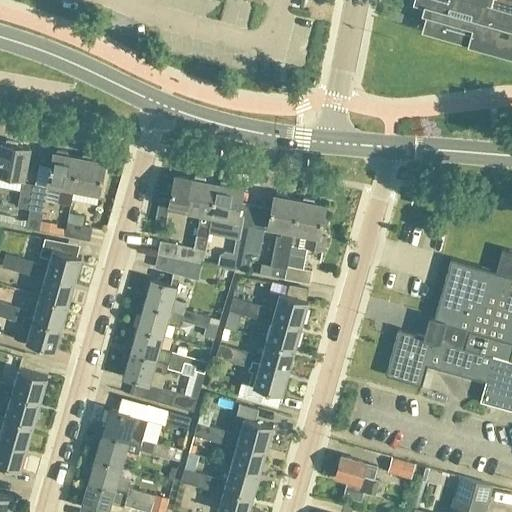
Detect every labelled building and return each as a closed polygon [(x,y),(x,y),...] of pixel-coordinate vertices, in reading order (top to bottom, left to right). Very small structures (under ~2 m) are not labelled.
[(414,0),(414,2),(417,3),(424,4),(422,11),(427,13),(426,16),(422,29),(511,54),(511,9),(488,3),(477,0),(414,0)] [(29,149),(14,146),(15,143),(6,141),(5,144),(1,143),(0,151),(0,174),(23,179),(29,149)] [(79,158),(66,156),(66,153),(57,152),(57,154),(53,153),(47,184),(60,186),(57,203),(71,206),(74,189),(73,189),(79,158)] [(104,163),(91,161),(91,158),(82,156),(82,159),(79,158),(73,189),(74,189),(98,194),(104,163)] [(206,244),(205,244),(207,234),(217,185),(203,182),(204,180),(195,178),(194,181),(174,177),(169,207),(201,213),(194,247),(160,241),(158,254),(202,263),(206,244)] [(29,210),(34,185),(22,183),(17,208),(29,210)] [(242,189),(229,187),(230,185),(220,183),(220,185),(217,185),(207,234),(236,239),(238,240),(238,238),(238,239),(241,225),(242,221),(243,216),(238,215),(242,189)] [(43,213),(42,213),(46,188),(34,185),(29,210),(26,228),(39,231),(43,213)] [(300,201),(287,198),(287,196),(278,194),(278,196),(274,196),(268,226),(282,229),(281,236),(276,235),(270,266),(286,269),(300,201)] [(326,206),(313,203),(313,201),(304,199),(303,201),(300,201),(286,269),(284,279),(310,284),(312,271),(303,269),(307,249),(324,252),(328,236),(320,235),(326,206)] [(92,228),(84,226),(86,217),(69,213),(67,223),(64,236),(90,241),(92,228)] [(161,222),(167,233),(179,226),(172,215),(161,222)] [(230,269),(244,271),(248,253),(246,252),(251,227),(241,225),(238,239),(238,238),(238,240),(236,239),(234,250),(230,269)] [(246,252),(248,253),(259,255),(264,230),(251,227),(246,252)] [(81,257),(52,248),(42,245),(40,256),(49,258),(45,272),(74,281),(81,257)] [(492,356),(509,361),(511,350),(511,251),(501,248),(495,271),(450,259),(435,315),(433,321),(431,331),(429,338),(398,329),(385,376),(421,386),(427,365),(485,382),(492,356)] [(19,272),(22,258),(6,254),(2,267),(19,272)] [(22,258),(19,272),(37,277),(41,264),(22,258)] [(39,295),(67,304),(74,281),(45,272),(39,295)] [(196,314),(183,310),(185,303),(174,299),(178,287),(150,279),(143,304),(182,315),(181,320),(194,324),(196,319),(194,319),(196,314)] [(280,294),(273,318),(302,326),(308,303),(280,294)] [(61,327),(67,304),(39,295),(32,318),(61,327)] [(247,316),(250,304),(250,303),(233,298),(229,311),(247,316)] [(0,316),(5,318),(9,305),(0,302),(0,316)] [(250,303),(250,304),(247,316),(264,321),(267,308),(250,303)] [(136,328),(163,336),(166,324),(178,327),(181,320),(182,315),(143,304),(136,328)] [(25,316),(27,310),(9,305),(5,318),(23,323),(25,316)] [(194,324),(207,328),(205,336),(214,339),(218,326),(209,323),(210,318),(196,314),(194,319),(196,319),(194,324)] [(32,318),(25,316),(23,323),(22,326),(29,328),(25,342),(54,350),(61,327),(32,318)] [(295,349),(302,326),(273,318),(266,341),(295,349)] [(129,352),(157,360),(168,364),(167,369),(181,373),(184,362),(197,366),(195,371),(205,373),(208,362),(160,349),(163,336),(136,328),(129,352)] [(261,361),(260,364),(288,372),(295,349),(266,341),(260,361),(261,361)] [(222,366),(224,360),(233,363),(237,349),(219,344),(215,357),(214,363),(222,366)] [(251,368),(253,361),(254,354),(237,349),(233,363),(251,368)] [(122,376),(150,385),(157,360),(129,352),(122,376)] [(492,356),(485,382),(480,401),(511,410),(511,361),(509,361),(492,356)] [(261,361),(260,361),(260,363),(253,361),(251,368),(250,370),(255,371),(251,386),(282,395),(288,372),(260,364),(261,361)] [(11,393),(40,401),(47,378),(18,369),(11,393)] [(157,402),(191,411),(195,398),(161,388),(157,402)] [(40,401),(11,393),(5,416),(34,424),(40,401)] [(109,409),(101,434),(140,445),(138,450),(152,454),(155,444),(142,440),(148,420),(109,409)] [(192,418),(168,411),(165,422),(188,429),(192,418)] [(34,424),(5,416),(0,432),(0,439),(27,447),(34,424)] [(244,418),(238,442),(267,450),(273,427),(244,418)] [(193,436),(211,441),(215,427),(197,422),(193,436)] [(232,432),(215,427),(211,441),(228,446),(232,432)] [(101,434),(94,458),(122,466),(126,451),(137,454),(138,450),(140,445),(101,434)] [(27,447),(0,439),(0,465),(20,470),(27,447)] [(260,473),(267,450),(238,442),(231,465),(260,473)] [(152,454),(165,458),(169,447),(155,444),(152,454)] [(335,478),(349,481),(348,487),(346,486),(346,488),(344,496),(361,501),(364,492),(375,495),(379,480),(374,479),(377,467),(366,464),(366,463),(341,456),(335,478)] [(416,464),(392,457),(387,472),(411,479),(416,464)] [(94,458),(87,483),(126,494),(125,499),(138,502),(139,497),(141,492),(128,488),(129,481),(118,478),(122,466),(94,458)] [(231,465),(225,488),(253,496),(260,473),(231,465)] [(167,481),(174,482),(177,469),(172,467),(167,481)] [(198,487),(201,475),(202,473),(184,468),(180,482),(198,487)] [(219,479),(202,473),(201,475),(198,487),(215,492),(219,479)] [(483,511),(491,485),(461,477),(452,511),(454,511),(483,511)] [(141,492),(139,497),(138,502),(125,499),(126,494),(87,483),(80,507),(96,511),(108,511),(112,502),(146,511),(164,511),(168,500),(154,496),(141,492)] [(218,511),(248,511),(253,496),(225,488),(218,511)] [(0,511),(8,511),(12,498),(0,493),(0,511)]
